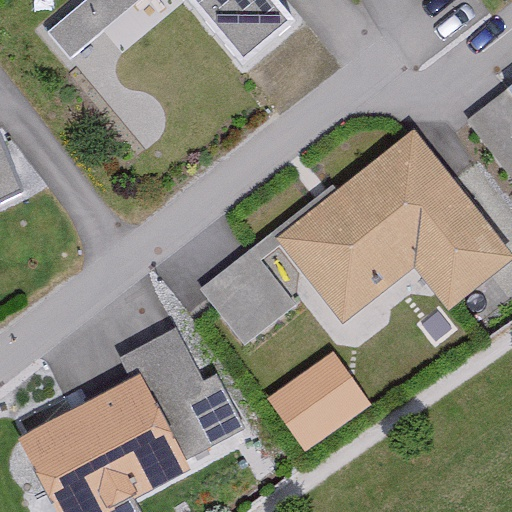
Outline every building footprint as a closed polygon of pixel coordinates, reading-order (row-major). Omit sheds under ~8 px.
[(95,0),(47,40),(68,65),(147,0),(187,0),(246,71),(299,27),(277,0),(95,0)] [(511,70),(497,82),(509,97),(471,126),(511,180),(511,70)] [(282,243),(349,328),(416,275),(451,319),(511,269),(511,254),(417,136),(282,243)] [(0,214),(28,203),(2,139),(0,139),(0,214)] [(246,353),(300,309),(254,252),(200,295),(246,353)] [(120,360),(133,385),(24,441),(60,511),(115,511),(190,473),(186,466),(217,450),(189,397),(207,388),(178,330),(120,360)] [(348,343),(275,386),(309,443),(382,399),(348,343)]
